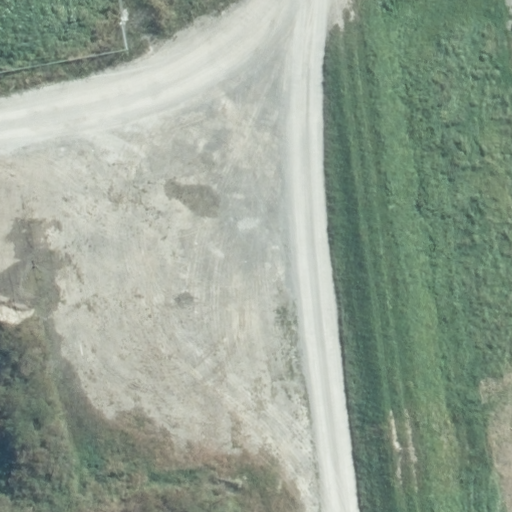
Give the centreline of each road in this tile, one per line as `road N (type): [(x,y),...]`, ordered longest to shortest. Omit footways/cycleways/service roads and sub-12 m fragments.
road 1 (track): [(300,0),(345,511)]
road 2 (track): [(0,135),(14,133),(197,319),(217,415),(210,511)]
road 3 (track): [(197,319),(154,409),(90,430),(0,404)]
road 4 (track): [(188,0),(75,75),(14,133)]
